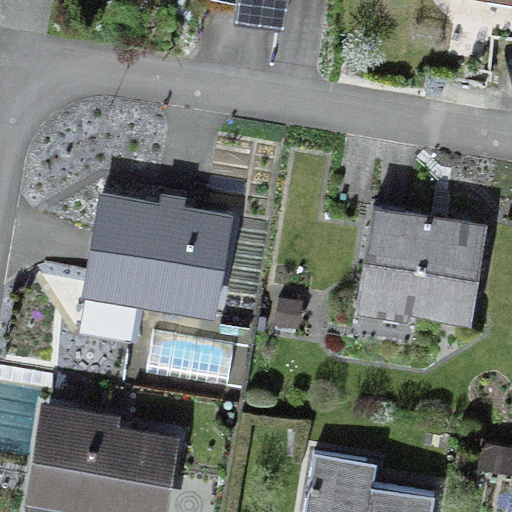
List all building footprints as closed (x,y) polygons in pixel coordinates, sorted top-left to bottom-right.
[(235,0),(232,20),(277,27),(281,0),(235,0)] [(226,215),(99,196),(83,292),(210,312),(226,215)] [(354,303),(468,321),(483,227),(369,209),(354,303)] [(97,429),(99,420),(43,411),(26,511),(80,511),(81,511),(85,511),(156,511),(168,441),(97,429)] [(425,511),(429,497),(357,485),(361,463),(312,455),(302,511),(425,511)]
